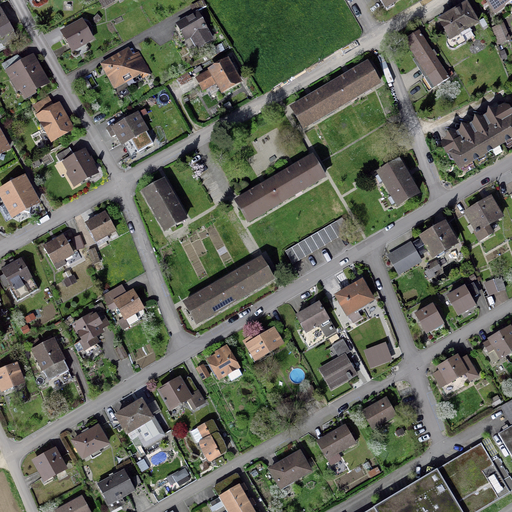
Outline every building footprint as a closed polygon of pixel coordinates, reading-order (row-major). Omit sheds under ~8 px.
[(401,0),(370,0),(378,13),(401,0)] [(486,0),(492,10),(507,0),(486,0)] [(446,40),(475,23),(463,3),(435,21),(446,40)] [(5,26),(0,17),(0,37),(2,40),(10,35),(5,26)] [(211,43),(195,18),(179,27),(196,53),(211,43)] [(90,42),(80,24),(63,33),(73,51),(90,42)] [(405,51),(431,94),(450,83),(424,40),(405,51)] [(137,72),(127,55),(104,69),(114,86),(137,72)] [(45,86),(32,62),(13,71),(25,96),(45,86)] [(239,83),(228,63),(200,78),(207,91),(218,84),(222,92),(239,83)] [(352,76),(330,88),(341,105),(374,86),(364,69),(352,76)] [(303,127),(341,105),(330,88),(313,97),(292,109),(303,127)] [(69,131),(57,105),(37,114),(49,140),(69,131)] [(485,119),(500,146),(511,139),(511,124),(503,109),(485,119)] [(144,132),(134,116),(112,128),(122,145),(144,132)] [(500,146),(485,119),(472,127),(487,154),(500,146)] [(487,154),(472,127),(458,134),(473,161),(487,154)] [(473,161),(458,134),(442,143),(457,170),(473,161)] [(69,148),(55,156),(59,163),(73,155),(69,148)] [(96,173),(83,152),(64,164),(76,184),(96,173)] [(296,169),(275,181),(286,200),(322,180),(311,160),(296,169)] [(415,198),(396,165),(380,174),(399,207),(415,198)] [(0,190),(0,192),(6,203),(30,190),(23,178),(0,190)] [(248,221),(286,200),(275,181),(257,191),(237,202),(248,221)] [(183,220),(164,183),(143,194),(162,231),(183,220)] [(37,203),(30,190),(6,203),(14,216),(37,203)] [(499,218),(488,200),(466,214),(477,232),(499,218)] [(113,233),(104,216),(86,226),(95,242),(113,233)] [(287,252),(295,264),(344,235),(336,223),(287,252)] [(455,245),(444,226),(421,238),(432,258),(455,245)] [(72,261),(60,240),(42,249),(53,271),(72,261)] [(421,257),(413,244),(394,256),(401,268),(421,257)] [(95,249),(88,251),(93,265),(100,262),(95,249)] [(245,271),(224,283),(235,301),(272,280),(261,262),(245,271)] [(437,262),(425,267),(429,277),(441,272),(437,262)] [(28,282),(19,263),(0,272),(0,275),(8,292),(28,282)] [(500,280),(485,285),(489,296),(504,291),(500,280)] [(197,323),(235,301),(224,283),(207,293),(187,305),(197,323)] [(362,285),(338,299),(348,314),(371,300),(362,285)] [(449,299),(459,316),(477,305),(467,288),(449,299)] [(142,311),(133,294),(124,299),(120,293),(106,300),(112,311),(117,309),(123,320),(142,311)] [(328,320),(319,305),(296,319),(304,334),(328,320)] [(109,328),(98,306),(89,310),(92,316),(74,325),(81,341),(74,345),(78,352),(96,344),(92,336),(109,328)] [(412,322),(422,338),(444,324),(434,308),(412,322)] [(511,351),(511,334),(509,330),(483,346),(493,363),(511,351)] [(256,362),(280,346),(270,331),(246,347),(256,362)] [(60,362),(51,344),(34,352),(42,371),(60,362)] [(122,346),(116,349),(121,360),(127,357),(122,346)] [(241,377),(224,349),(213,356),(230,384),(241,377)] [(383,354),(369,358),(372,365),(386,361),(383,354)] [(320,372),(331,391),(359,374),(347,355),(320,372)] [(467,374),(457,358),(431,374),(441,390),(467,374)] [(209,377),(203,366),(197,369),(203,381),(209,377)] [(0,391),(21,384),(14,368),(0,373),(0,391)] [(190,397),(180,381),(160,393),(170,409),(190,397)] [(311,385),(298,392),(305,404),(317,397),(311,385)] [(288,397),(275,404),(282,416),(295,410),(288,397)] [(375,431),(395,418),(384,401),(364,413),(375,431)] [(141,403),(117,417),(135,449),(160,435),(141,403)] [(226,451),(210,424),(193,435),(209,461),(226,451)] [(511,425),(496,434),(511,459),(511,425)] [(329,461),(355,445),(344,427),(318,443),(329,461)] [(84,458),(107,446),(97,429),(74,441),(84,458)] [(479,445),(368,511),(477,511),(508,493),(479,445)] [(63,471),(53,452),(35,462),(46,481),(63,471)] [(280,491),(310,472),(299,455),(269,473),(280,491)] [(98,487),(110,507),(137,490),(125,471),(98,487)] [(221,500),(228,511),(230,511),(247,502),(243,495),(239,489),(221,500)] [(60,511),(89,511),(82,499),(60,511)] [(230,511),(253,511),(247,502),(230,511)]
